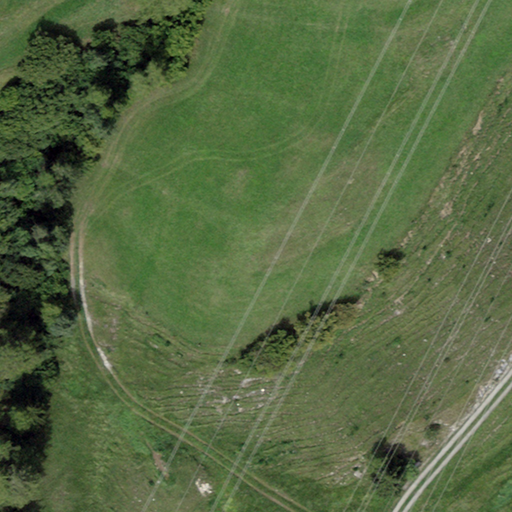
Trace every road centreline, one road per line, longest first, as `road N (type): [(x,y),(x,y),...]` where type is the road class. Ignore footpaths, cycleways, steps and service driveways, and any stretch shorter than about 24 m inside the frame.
road 1 (track): [(91,185),(73,244),(80,303),(91,349),(117,391),(297,511)]
road 2 (track): [(511,380),(402,511)]
